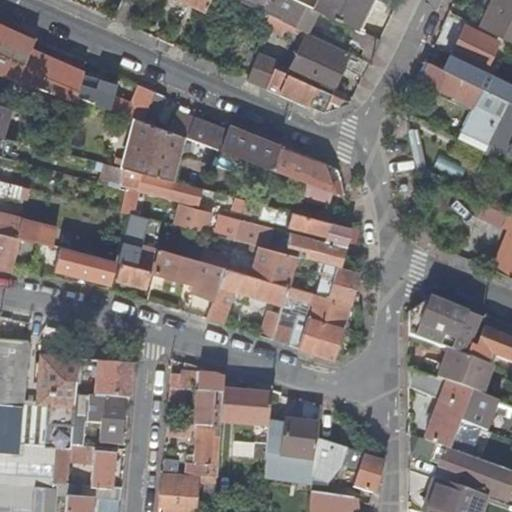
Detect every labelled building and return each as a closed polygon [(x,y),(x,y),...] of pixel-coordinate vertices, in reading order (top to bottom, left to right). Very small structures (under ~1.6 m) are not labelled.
[(137,30),(147,9),(128,0),(121,0),(113,19),(137,30)] [(189,0),(188,3),(206,11),(210,0),(189,0)] [(254,0),(310,27),(318,10),(296,0),(254,0)] [(357,29),(369,0),(296,0),(318,10),(349,25),(357,29)] [(511,42),(511,0),(491,0),(479,26),(511,42)] [(341,67),(363,78),(370,62),(359,57),(271,16),(266,27),(301,43),(287,73),(329,92),(341,67)] [(0,73),(17,79),(31,49),(35,39),(0,23),(0,73)] [(465,24),(451,53),(484,68),(498,39),(465,24)] [(364,47),(375,52),(380,40),(357,29),(349,25),(343,37),(364,47)] [(375,52),(364,47),(359,57),(370,62),(375,52)] [(57,83),(54,93),(76,101),(77,96),(78,92),(83,75),(84,72),(31,49),(17,79),(22,81),(37,87),(42,77),(57,83)] [(261,49),(248,79),(266,87),(275,68),(274,67),(278,57),(261,49)] [(511,102),(511,83),(493,75),(449,54),(442,69),(510,102),(511,102)] [(466,104),(454,128),(481,141),(488,145),(510,102),(442,69),(425,61),(417,80),(466,104)] [(340,104),(343,98),(332,94),(329,92),(287,73),(275,68),(266,87),(323,112),(329,100),(340,104)] [(18,90),(22,81),(17,79),(0,73),(0,95),(1,96),(5,85),(18,90)] [(116,84),(83,75),(78,92),(110,103),(109,108),(119,112),(123,100),(113,96),(116,84)] [(154,92),(142,86),(138,84),(130,103),(123,100),(119,112),(135,118),(143,121),(150,123),(161,95),(154,92)] [(511,102),(510,102),(488,145),(492,147),(510,155),(511,156),(511,102)] [(0,136),(4,137),(11,108),(0,104),(0,136)] [(224,130),(174,111),(167,130),(176,133),(183,136),(217,148),(224,130)] [(174,153),(179,154),(183,136),(176,133),(167,130),(150,123),(143,121),(135,118),(122,168),(125,169),(129,170),(140,173),(167,180),(174,153)] [(249,139),(252,135),(233,126),(228,124),(226,130),(229,131),(222,150),(333,191),(327,176),(324,166),(315,162),(254,141),(249,139)] [(478,147),(481,141),(454,128),(451,134),(478,147)] [(172,181),(179,154),(174,153),(167,180),(172,181)] [(104,163),(99,184),(120,189),(125,169),(122,168),(104,163)] [(127,176),(129,170),(125,169),(120,189),(125,190),(128,176),(127,176)] [(197,204),(201,188),(172,181),(167,180),(140,173),(136,188),(197,204)] [(327,176),(333,191),(344,196),(342,187),(333,174),(327,176)] [(0,193),(20,199),(23,187),(0,181),(0,193)] [(128,210),(131,192),(125,190),(121,209),(128,210)] [(247,212),(250,201),(234,197),(231,207),(247,212)] [(247,212),(261,215),(264,205),(250,201),(247,212)] [(175,223),(191,227),(191,226),(200,228),(204,212),(180,205),(175,223)] [(147,230),(149,218),(131,213),(130,215),(123,239),(131,242),(135,227),(147,230)] [(340,268),(350,227),(295,213),(290,228),(326,237),(324,242),(289,233),(286,246),(307,251),(305,259),(306,259),(326,265),(340,268)] [(0,214),(0,233),(17,237),(34,241),(39,243),(53,246),(57,230),(38,225),(21,221),(22,220),(0,214)] [(272,228),(259,225),(219,215),(214,232),(234,237),(233,240),(259,247),(267,249),(272,228)] [(511,225),(511,227),(493,270),(511,277),(511,225)] [(10,268),(17,237),(0,233),(0,266),(10,269),(10,268)] [(116,280),(146,287),(150,271),(135,267),(141,248),(126,244),(116,280)] [(190,290),(215,297),(225,268),(208,263),(199,260),(160,249),(142,244),(141,248),(135,267),(150,271),(155,272),(154,273),(192,283),(190,290)] [(304,265),(306,259),(305,259),(267,249),(259,247),(250,276),(288,287),(296,262),(304,265)] [(54,269),(110,284),(117,261),(61,248),(54,269)] [(317,295),(326,265),(306,259),(304,265),(296,262),(288,287),(289,287),(317,295)] [(326,265),(317,295),(350,305),(359,273),(340,268),(326,265)] [(263,300),(283,306),(287,294),(289,287),(288,287),(250,276),(225,268),(215,297),(207,318),(223,324),(235,292),(251,296),(250,300),(253,303),(259,305),(263,304),(263,300)] [(287,294),(296,296),(311,301),(306,317),(308,318),(343,327),(350,305),(317,295),(289,287),(287,294)] [(291,313),(296,296),(287,294),(283,306),(282,310),(291,313)] [(296,296),(291,313),(298,315),(306,317),(311,301),(296,296)] [(408,312),(408,336),(448,350),(465,357),(480,319),(430,298),(408,312)] [(289,346),(298,315),(291,313),(282,310),(281,315),(273,340),(289,346)] [(269,311),(262,337),(273,340),(281,315),(269,311)] [(299,344),(308,318),(306,317),(298,315),(289,346),(310,353),(312,348),(299,344)] [(312,348),(310,353),(333,360),(343,327),(308,318),(299,344),(312,348)] [(470,345),(466,357),(487,365),(491,355),(511,363),(511,340),(483,330),(476,347),(470,345)] [(0,431),(22,434),(29,344),(0,341),(0,431)] [(482,395),(493,367),(487,365),(466,357),(465,357),(448,350),(438,379),(472,391),(482,395)] [(56,485),(68,486),(70,461),(71,451),(71,447),(75,396),(76,376),(78,362),(41,359),(38,407),(48,408),(45,449),(57,450),(57,453),(56,472),(56,485)] [(97,378),(98,364),(78,362),(76,376),(97,378)] [(98,364),(97,378),(95,398),(124,400),(129,401),(133,367),(98,364)] [(181,384),(170,383),(169,390),(190,392),(198,392),(223,394),(223,390),(223,379),(214,378),(214,376),(201,375),(202,370),(186,365),(185,373),(181,373),(181,375),(181,384)] [(424,440),(468,456),(478,428),(472,426),(460,421),(462,416),(472,391),(438,379),(408,368),(408,389),(438,401),(424,440)] [(181,384),(181,375),(171,375),(170,383),(181,384)] [(189,404),(190,392),(169,390),(168,402),(189,404)] [(221,424),(268,428),(269,422),(271,395),(223,390),(223,394),(221,424)] [(196,407),(195,415),(194,425),(196,426),(197,426),(220,428),(221,424),(223,394),(198,392),(196,407)] [(83,443),(86,397),(75,396),(71,447),(78,448),(78,442),(83,443)] [(120,446),(124,400),(95,398),(90,397),(88,424),(101,425),(100,444),(120,446)] [(474,421),(462,416),(460,421),(472,426),(474,421)] [(316,441),(319,426),(284,421),(284,424),(269,422),(268,428),(267,444),(265,461),(265,462),(312,469),(313,461),(316,441)] [(191,433),(196,426),(194,425),(167,423),(166,437),(191,439),(191,433)] [(212,456),(218,457),(220,428),(197,426),(197,430),(214,432),(212,456)] [(214,432),(197,430),(195,456),(187,455),(186,477),(200,478),(216,479),(218,457),(212,456),(214,432)] [(0,486),(19,488),(21,447),(22,434),(0,431),(0,486)] [(439,464),(445,449),(411,436),(411,454),(439,464)] [(311,479),(327,485),(341,467),(359,473),(359,469),(359,454),(316,441),(313,461),(312,469),(311,479)] [(230,458),(249,456),(248,443),(229,444),(230,458)] [(251,459),(265,461),(267,444),(252,443),(251,459)] [(56,491),(56,485),(56,472),(57,453),(57,450),(45,449),(21,447),(19,488),(56,491)] [(91,488),(90,499),(93,499),(121,501),(122,490),(111,489),(113,473),(113,463),(114,455),(103,454),(94,453),(95,449),(78,448),(71,447),(71,451),(70,461),(93,463),(91,488)] [(445,449),(439,464),(468,475),(465,484),(499,497),(503,488),(511,491),(511,473),(468,456),(467,457),(445,449)] [(68,486),(91,488),(93,463),(70,461),(68,486)] [(178,463),(163,462),(162,474),(177,476),(178,463)] [(349,486),(359,489),(359,475),(353,473),(349,486)] [(197,511),(200,478),(186,477),(177,476),(162,474),(159,511),(197,511)] [(327,485),(311,479),(311,480),(327,487),(327,485)] [(312,493),(327,495),(327,487),(311,480),(310,492),(312,493)] [(477,511),(483,497),(437,481),(426,511),(477,511)] [(65,511),(67,497),(68,486),(56,485),(56,491),(54,511),(65,511)] [(16,511),(19,488),(0,486),(0,511),(16,511)] [(91,488),(68,486),(67,497),(90,499),(91,488)] [(54,511),(56,491),(19,488),(16,511),(54,511)] [(503,488),(499,497),(509,500),(511,491),(503,488)] [(327,495),(312,493),(309,511),(358,511),(359,500),(327,495)] [(119,511),(121,501),(93,499),(90,499),(67,497),(65,511),(119,511)] [(222,511),(224,504),(214,503),(213,511),(222,511)]
